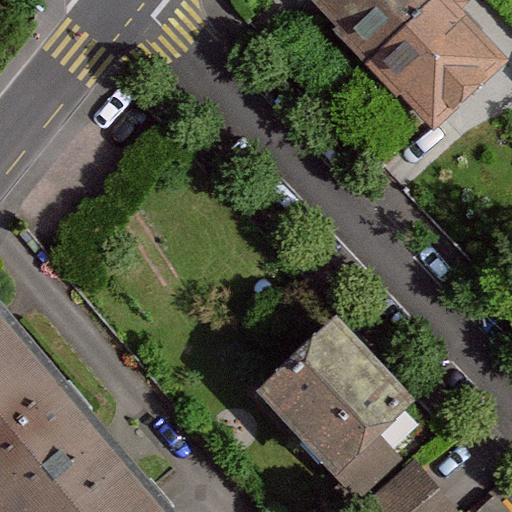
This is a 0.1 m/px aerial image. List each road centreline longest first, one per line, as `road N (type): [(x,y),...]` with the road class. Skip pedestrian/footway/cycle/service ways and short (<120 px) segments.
road 1 (residential): [(136,0),(511,402)]
road 2 (residential): [(112,0),(0,144)]
